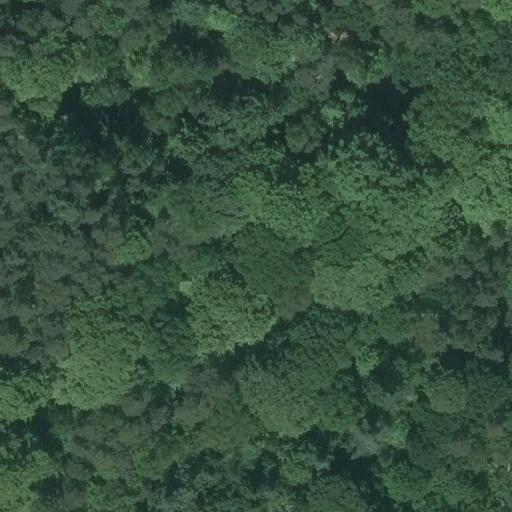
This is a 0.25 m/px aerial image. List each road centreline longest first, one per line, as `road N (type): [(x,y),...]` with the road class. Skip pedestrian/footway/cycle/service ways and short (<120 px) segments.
road 1 (track): [(511,76),(404,143),(235,267)]
road 2 (track): [(36,511),(18,466),(20,431),(77,364),(83,326),(50,276),(0,250)]
road 3 (track): [(235,267),(271,413),(296,462),(320,496),(382,511)]
road 4 (track): [(235,267),(77,364)]
